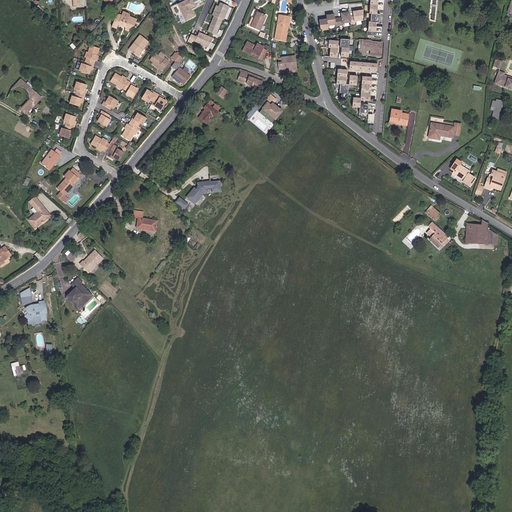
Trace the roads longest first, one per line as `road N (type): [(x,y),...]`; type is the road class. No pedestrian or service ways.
road 1 (residential): [(121,177),(80,147),(102,73),(125,63),(186,100)]
road 2 (track): [(511,292),(488,374),(472,511)]
road 3 (tertiary): [(0,293),(44,262),(121,177)]
road 4 (unclassified): [(372,141),(511,232)]
road 5 (residential): [(387,0),(372,141)]
road 6 (residential): [(331,104),(250,68),(215,62)]
